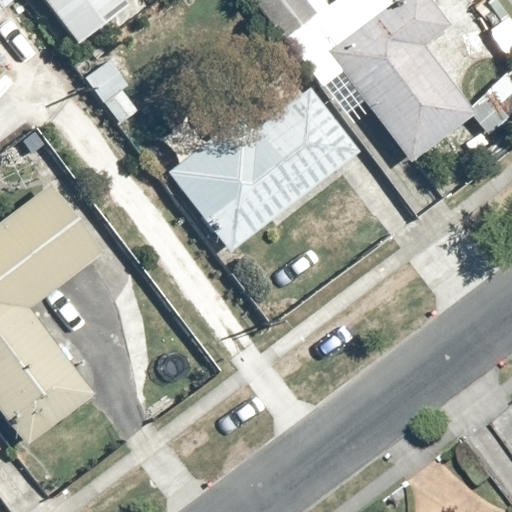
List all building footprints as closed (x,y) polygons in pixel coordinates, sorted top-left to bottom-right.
[(125,7),(119,0),(39,0),(75,46),(125,7)] [(425,0),(389,0),(320,52),(404,161),(467,114),(417,48),(446,26),(425,0)] [(107,53),(79,74),(114,122),(143,101),(107,53)] [(239,114),(162,173),(223,252),(353,152),(305,89),(252,130),(239,114)] [(44,185),(0,218),(0,419),(20,445),(88,394),(23,309),(96,253),(44,185)]
